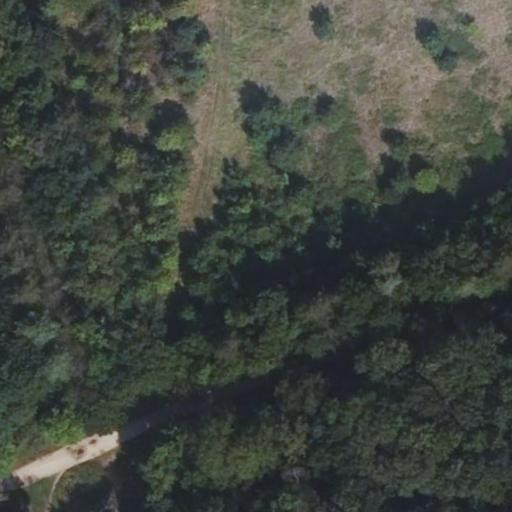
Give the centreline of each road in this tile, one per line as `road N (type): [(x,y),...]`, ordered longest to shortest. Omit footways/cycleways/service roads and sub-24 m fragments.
road 1 (track): [(148,425),(511,293)]
road 2 (track): [(0,486),(148,425)]
